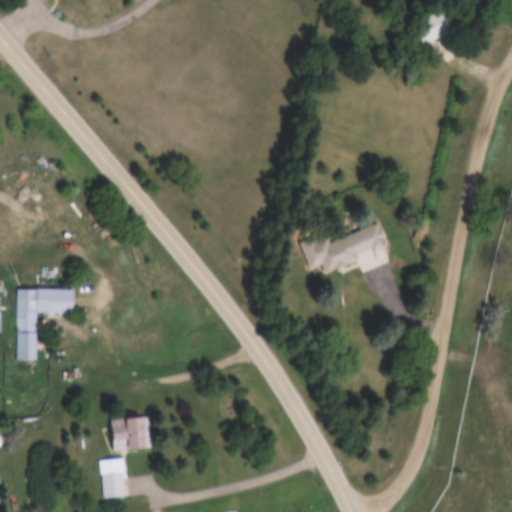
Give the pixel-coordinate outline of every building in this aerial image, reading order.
[(412,18),(419,43),(449,35),(442,10),(412,18)] [(330,241),(328,234),(302,243),(310,268),(322,264),(324,271),(389,250),(380,224),(330,241)] [(76,314),(76,289),(15,289),(15,335),(5,335),(5,352),(14,352),(14,361),(36,361),(37,314),(76,314)] [(112,419),(113,450),(153,449),(152,418),(112,419)] [(101,498),(127,498),(126,472),(101,473),(101,498)]
